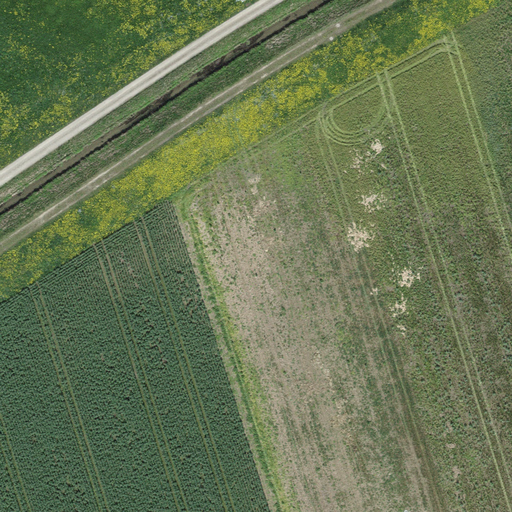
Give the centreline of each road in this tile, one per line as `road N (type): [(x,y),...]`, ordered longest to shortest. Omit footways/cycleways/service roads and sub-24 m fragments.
road 1 (track): [(0,250),(226,97),(388,0)]
road 2 (track): [(277,0),(0,180)]
